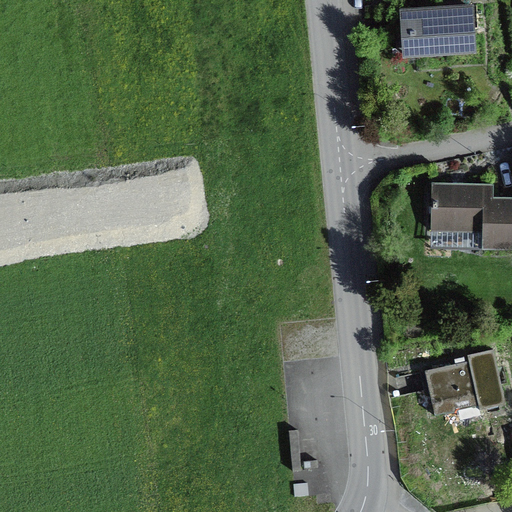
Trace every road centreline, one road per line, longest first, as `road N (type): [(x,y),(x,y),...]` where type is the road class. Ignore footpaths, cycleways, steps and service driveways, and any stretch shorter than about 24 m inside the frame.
road 1 (secondary): [(265,511),(210,0)]
road 2 (residential): [(0,246),(345,219)]
road 3 (residential): [(345,219),(368,466),(360,511)]
road 4 (residential): [(511,132),(338,169)]
road 5 (residential): [(323,0),(338,169)]
